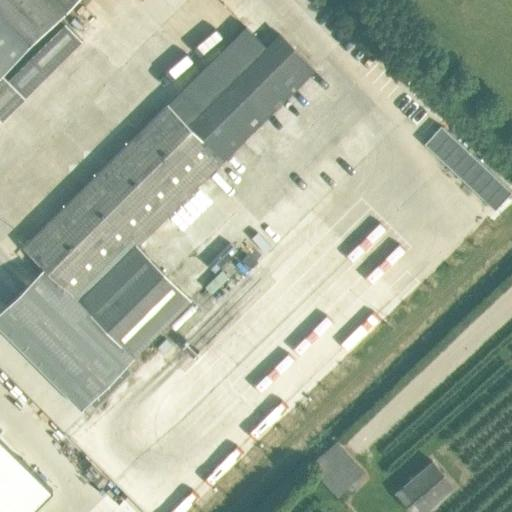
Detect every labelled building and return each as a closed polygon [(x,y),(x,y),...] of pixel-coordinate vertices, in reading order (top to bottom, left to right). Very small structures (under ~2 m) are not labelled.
[(0,0),(0,117),(23,95),(24,96),(47,73),(46,72),(81,37),(60,15),(75,0),(0,0)] [(246,27),(167,105),(188,126),(267,48),(246,27)] [(316,70),(281,34),(210,104),(188,126),(224,161),(316,70)] [(141,132),(23,248),(44,269),(80,305),(134,251),(224,161),(188,126),(167,105),(141,131),(141,132)] [(44,269),(0,312),(0,332),(79,413),(83,409),(188,305),(134,251),(80,305),(44,269)] [(0,435),(0,511),(27,511),(52,488),(0,435)] [(336,441),(315,461),(342,490),(363,470),(336,441)] [(423,511),(455,485),(432,459),(394,491),(411,511),(423,511)]
